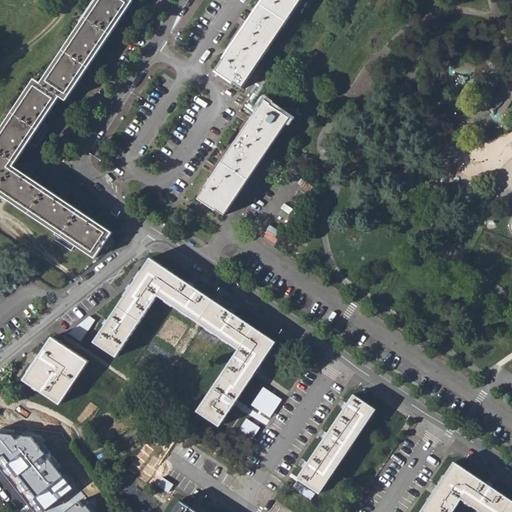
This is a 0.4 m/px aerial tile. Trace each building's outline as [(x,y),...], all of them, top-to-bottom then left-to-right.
[(34,79),(0,130),(0,194),(4,197),(96,259),(112,233),(21,171),(14,167),(60,97),(66,101),(133,2),(130,0),(96,0),(41,84),(34,79)] [(241,87),(256,64),(299,0),(263,0),(217,70),(241,87)] [(224,215),(269,147),(289,118),(264,101),(260,108),(259,107),(206,187),(207,187),(199,198),(224,215)] [(152,259),(96,342),(116,357),(158,295),(240,350),(199,411),(220,426),(276,343),(152,259)] [(53,338),(25,379),(60,404),(89,362),(53,338)] [(355,395),(299,479),(320,493),(376,409),(355,395)] [(14,434),(0,433),(0,450),(3,454),(8,453),(13,460),(10,464),(19,476),(23,474),(40,495),(37,498),(46,510),(74,488),(49,460),(43,465),(39,460),(48,453),(33,436),(23,435),(17,439),(14,434)] [(481,511),(511,511),(511,500),(455,463),(422,511),(453,511),(462,499),(481,511)] [(91,511),(82,500),(66,511),(91,511)] [(197,511),(189,506),(181,501),(173,511),(197,511)]
